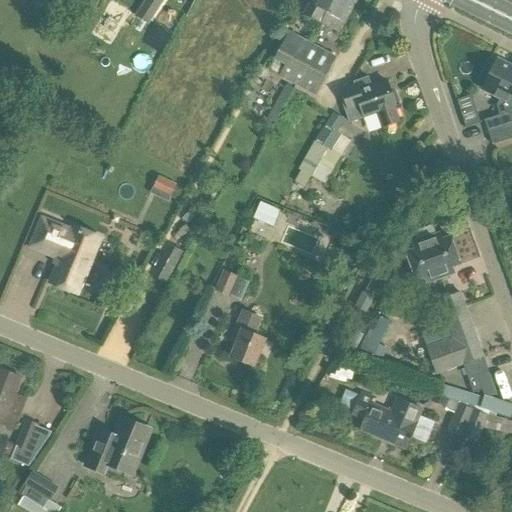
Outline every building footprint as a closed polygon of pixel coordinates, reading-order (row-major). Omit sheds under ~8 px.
[(50,0),(72,14),(80,0),(50,0)] [(147,25),(158,9),(164,0),(163,0),(144,0),(134,16),(142,22),(147,25)] [(319,22),(322,23),(334,0),(312,0),(304,15),(318,22),(319,22)] [(356,0),(334,0),(322,23),(339,33),(344,23),(345,23),(356,0)] [(291,32),(274,63),(284,68),(280,75),(279,77),(290,83),(312,44),(291,32)] [(334,56),(312,44),(290,83),(312,95),(334,56)] [(511,120),(509,112),(511,106),(511,67),(497,60),(491,74),(487,72),(481,85),(484,87),(483,90),(500,99),(496,106),(499,116),(484,120),(488,133),(511,125),(511,121),(511,120)] [(365,77),(352,81),(354,85),(341,89),(348,111),(360,107),(364,117),(377,113),(382,128),(399,122),(394,107),(395,106),(394,103),(398,102),(394,91),(390,92),(387,81),(369,87),(365,77)] [(511,125),(488,133),(492,145),(511,139),(511,122),(511,121),(511,106),(509,112),(511,120),(511,121),(511,125)] [(342,120),(333,114),(313,146),(299,170),(294,181),(304,187),(311,177),(324,185),(341,155),(331,148),(340,134),(335,131),(342,120)] [(152,188),(171,197),(177,184),(158,176),(152,188)] [(295,185),(291,195),(312,202),(315,192),(295,185)] [(268,192),(261,205),(278,214),(285,201),(268,192)] [(24,248),(59,263),(51,283),(77,294),(101,234),(72,222),(69,228),(38,215),(24,248)] [(406,252),(411,266),(456,251),(451,237),(442,240),(440,233),(413,243),(415,249),(406,252)] [(456,251),(411,266),(416,280),(425,277),(427,284),(454,274),(452,268),(461,265),(456,251)] [(387,281),(396,267),(383,257),(373,271),(387,281)] [(236,277),(223,272),(215,290),(228,296),(236,277)] [(373,297),(363,292),(355,307),(365,312),(373,297)] [(496,395),(483,357),(461,293),(440,301),(446,318),(419,326),(435,375),(463,365),(475,399),(483,396),(484,399),(496,395)] [(236,342),(230,356),(254,366),(264,339),(253,335),(260,318),(247,313),(243,322),(238,319),(230,339),(236,342)] [(382,335),(390,320),(381,315),(373,330),(382,335)] [(333,366),(358,371),(361,357),(336,351),(333,366)] [(0,369),(0,425),(13,431),(25,403),(13,399),(21,378),(0,369)] [(359,396),(344,390),(338,405),(353,411),(359,396)] [(445,407),(449,398),(433,391),(429,401),(445,407)] [(397,400),(392,412),(372,404),(375,398),(362,393),(353,415),(365,420),(361,431),(406,449),(422,410),(397,400)] [(473,410),(458,405),(447,431),(462,437),(473,410)] [(483,428),(511,434),(511,429),(511,419),(486,415),(483,428)] [(112,442),(98,436),(86,466),(104,474),(107,465),(132,475),(150,430),(121,419),(112,442)] [(38,456),(47,433),(36,429),(37,425),(26,421),(15,447),(16,447),(11,460),(29,468),(38,456)] [(34,473),(21,495),(43,508),(56,487),(34,473)]
